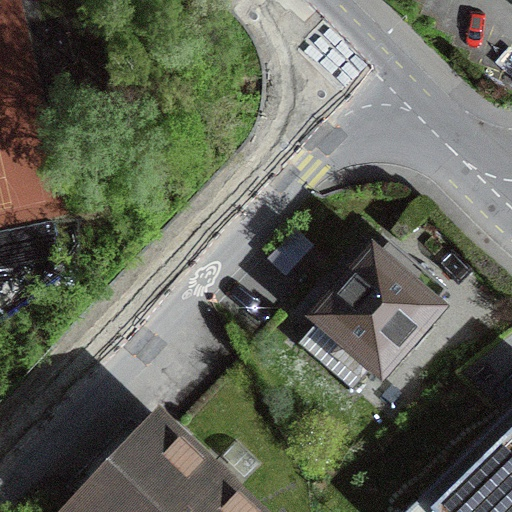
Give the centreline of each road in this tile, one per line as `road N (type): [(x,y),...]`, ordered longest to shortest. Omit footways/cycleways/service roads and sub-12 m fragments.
road 1 (residential): [(377,75),(297,163),(0,443)]
road 2 (tertiary): [(377,75),(511,208)]
